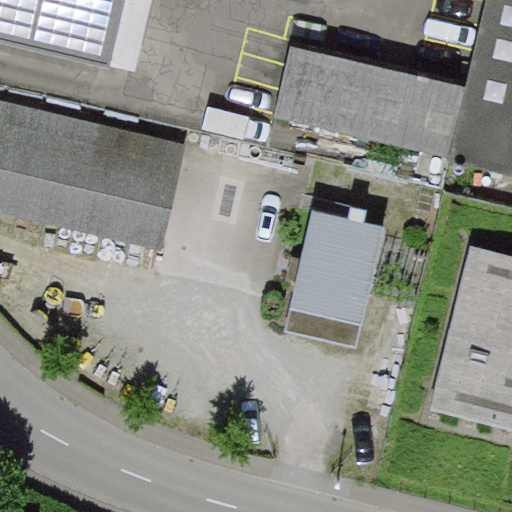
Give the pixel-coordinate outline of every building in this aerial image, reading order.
[(0,0),(0,39),(113,67),(129,0),(0,0)] [(511,0),(485,0),(467,81),(451,152),(449,161),(511,175),(511,0)] [(467,81),(289,38),(272,109),(451,152),(467,81)] [(181,164),(0,121),(0,205),(162,244),(181,164)] [(386,224),(313,206),(283,328),(356,346),(386,224)] [(511,255),(469,245),(431,402),(511,421),(511,255)]
